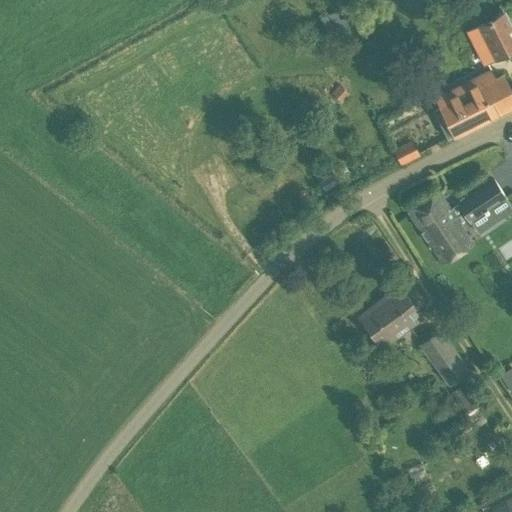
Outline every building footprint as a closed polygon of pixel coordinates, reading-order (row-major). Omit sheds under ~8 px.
[(336,11),(319,17),(328,39),(349,31),(344,17),(339,19),(336,11)] [(494,58),(511,48),(511,28),(503,12),(477,25),(494,58)] [(495,77),(491,68),(466,80),(470,90),(438,105),(439,106),(433,108),(447,136),(452,134),(453,134),(511,105),(511,91),(503,73),(495,77)] [(400,162),(418,153),(412,142),(394,151),(400,162)] [(441,264),(473,243),(456,216),(463,212),(469,221),(506,197),(494,178),(457,202),(458,204),(451,209),(440,192),(408,213),(441,264)] [(511,242),(500,250),(511,267),(511,266),(511,242)] [(381,346),(422,315),(399,285),(358,316),(381,346)] [(447,385),(469,370),(439,328),(418,343),(447,385)] [(466,414),(477,408),(462,384),(452,391),(466,414)] [(493,511),(511,511),(511,495),(491,507),(493,511)]
